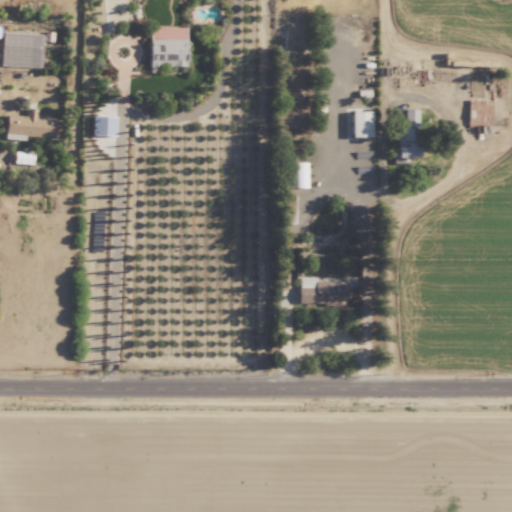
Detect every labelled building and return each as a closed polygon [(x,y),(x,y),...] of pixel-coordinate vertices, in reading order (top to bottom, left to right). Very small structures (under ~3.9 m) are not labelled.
[(184,67),(185,27),(148,26),(147,66),(184,67)] [(0,66),(38,67),(39,33),(1,32),(0,66)] [(53,136),(54,118),(37,117),(37,109),(24,108),(24,115),(5,114),(4,138),(23,139),(23,135),(53,136)] [(418,108),(404,108),(403,134),(395,134),(395,162),(409,163),(409,157),(416,157),(416,146),(411,146),(412,126),(418,126),(418,108)] [(370,111),(351,110),(350,136),(370,136),(370,111)] [(288,187),(308,187),(307,161),(287,162),(288,187)] [(345,281),(315,281),(315,276),(297,276),(296,305),(344,306),(345,281)]
